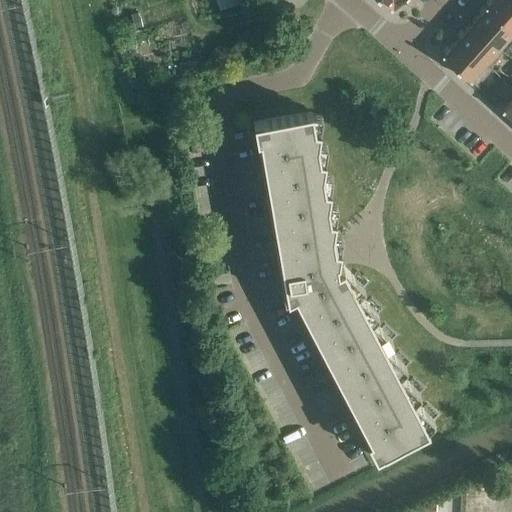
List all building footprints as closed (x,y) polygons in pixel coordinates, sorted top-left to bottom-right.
[(381,0),(390,8),(393,5),(394,6),(399,0),(381,0)] [(490,0),(485,6),(511,29),(511,0),(490,0)] [(511,46),(511,29),(485,6),(471,22),(502,50),(502,51),(505,54),(511,46)] [(141,17),(133,19),(135,28),(143,25),(141,17)] [(471,22),(456,38),(488,66),(489,65),(502,51),(502,50),(471,22)] [(489,65),(488,66),(456,38),(441,55),(477,86),(492,69),(489,65)] [(186,74),(200,72),(198,60),(184,63),(186,74)] [(511,88),(504,81),(496,91),(503,98),(511,88)] [(511,96),(501,109),(511,118),(511,96)] [(378,333),(382,329),(371,319),(364,307),(368,303),(357,292),(350,280),(355,275),(336,258),(311,111),(253,121),(284,303),(292,298),(375,456),(428,428),(420,413),(424,409),(412,398),(406,386),(410,382),(399,372),(392,360),(396,356),(385,345),(378,333)]
